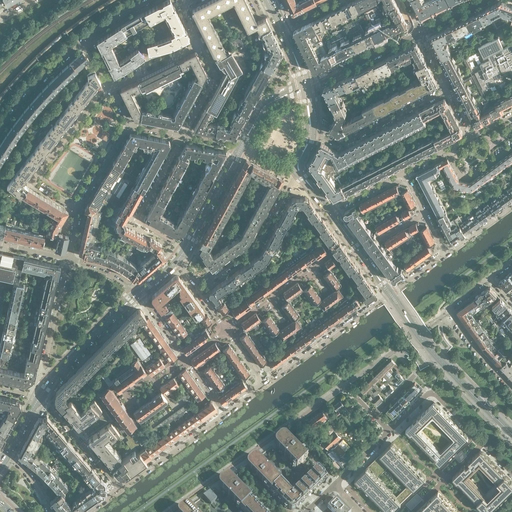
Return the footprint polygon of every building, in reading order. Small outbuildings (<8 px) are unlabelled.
[(174,47),(189,39),(186,33),(185,33),(184,30),(185,30),(174,8),(173,9),(172,6),(173,5),(170,0),(167,0),(162,3),(163,3),(161,5),(158,5),(144,12),(149,21),(153,20),(152,19),(159,15),(160,16),(165,13),(167,17),(171,24),(170,24),(172,28),(172,27),(174,30),(173,31),(175,34),(169,37),(163,39),(155,42),(155,41),(155,40),(154,39),(153,39),(151,38),(150,38),(149,38),(148,39),(147,40),(147,41),(147,42),(146,43),(149,55),(156,53),(160,52),(167,50),(174,47)] [(225,6),(223,2),(221,0),(211,0),(210,1),(213,7),(215,11),(225,6)] [(249,6),(246,2),(245,0),(237,0),(238,0),(234,2),(235,2),(234,2),(239,11),(249,6)] [(310,5),(307,0),(302,0),(302,1),(302,2),(301,2),(304,9),(310,5)] [(359,9),(354,0),(349,3),(355,14),(357,13),(356,12),(355,11),(359,9)] [(365,7),(361,0),(354,0),(359,9),(359,10),(365,7)] [(386,10),(396,5),(397,5),(394,0),(392,0),(385,4),(386,6),(385,8),(382,9),(383,11),(386,10)] [(443,7),(439,0),(431,0),(430,1),(435,11),(443,7)] [(215,11),(213,7),(210,1),(201,5),(204,12),(206,15),(206,14),(207,15),(215,11)] [(435,11),(430,1),(422,5),(427,15),(435,11)] [(504,14),(508,4),(506,3),(507,3),(506,3),(501,1),(500,2),(499,1),(498,2),(497,3),(494,5),(498,14),(501,12),(502,13),(503,14),(504,14)] [(304,9),(301,2),(298,4),(297,3),(296,2),(289,5),(293,13),(294,14),(295,14),(304,9)] [(355,14),(349,3),(344,6),(349,14),(352,13),(352,14),(353,15),(355,14)] [(427,15),(422,5),(420,5),(419,3),(414,6),(420,19),(427,15)] [(206,15),(204,12),(201,5),(195,8),(194,8),(192,9),(192,10),(197,21),(207,16),(207,17),(207,16),(207,15),(206,14),(206,15)] [(399,10),(398,7),(396,5),(386,10),(387,13),(391,11),(392,13),(399,10)] [(498,14),(494,5),(493,5),(491,5),(491,6),(485,9),(490,18),(490,19),(493,18),(492,17),(498,14)] [(253,16),(249,6),(239,11),(243,21),(253,16)] [(349,14),(344,6),(339,8),(345,20),(347,19),(346,17),(345,16),(349,14)] [(345,20),(339,8),(334,11),(338,20),(342,18),(342,19),(343,21),(345,20)] [(490,18),(485,9),(478,13),(483,22),(490,18)] [(406,24),(399,10),(392,13),(393,16),(394,16),(397,22),(398,22),(401,28),(402,28),(406,26),(406,25),(406,24)] [(338,20),(334,11),(328,13),(334,25),(336,24),(335,22),(338,20)] [(138,28),(149,21),(144,12),(134,17),(130,20),(120,25),(121,26),(126,35),(132,32),(135,37),(143,33),(140,28),(138,29),(138,28)] [(334,25),(328,13),(323,16),(328,25),(331,23),(331,24),(332,26),(334,25)] [(483,22),(478,13),(472,16),(477,27),(482,25),(481,23),(483,22)] [(212,25),(207,17),(207,16),(197,21),(202,30),(212,25)] [(258,25),(256,22),(253,16),(243,21),(248,30),(257,26),(258,25)] [(328,25),(323,16),(318,19),(324,30),(326,29),(325,27),(324,27),(328,25)] [(477,27),(472,16),(465,19),(470,28),(472,27),(473,29),(477,27)] [(273,33),(270,27),(265,18),(256,22),(258,25),(257,26),(260,30),(261,33),(258,34),(259,36),(261,35),(263,38),(273,33)] [(394,32),(390,24),(390,23),(388,23),(387,24),(385,20),(384,20),(383,20),(382,18),(380,19),(388,35),(394,32)] [(324,30),(318,19),(313,21),(317,30),(321,28),(321,29),(322,31),(324,30)] [(382,38),(377,29),(375,30),(373,26),(372,26),(371,26),(368,19),(365,20),(367,25),(375,41),(382,38)] [(388,35),(380,19),(377,20),(379,22),(378,23),(378,24),(379,28),(377,29),(382,38),(388,35)] [(470,28),(465,19),(458,22),(463,32),(470,28)] [(328,53),(322,41),(317,30),(313,21),(295,30),(295,32),(314,70),(315,71),(333,62),(328,53)] [(398,22),(397,22),(396,23),(395,22),(390,24),(394,32),(399,29),(401,29),(401,28),(398,22)] [(463,32),(458,22),(451,26),(455,35),(456,35),(463,32)] [(216,35),(212,25),(202,30),(206,40),(216,35)] [(375,41),(367,25),(365,26),(367,28),(366,29),(365,30),(367,34),(365,35),(369,44),(375,41)] [(112,45),(126,35),(121,26),(96,41),(98,44),(99,45),(100,47),(99,47),(101,50),(111,45),(112,45)] [(455,35),(451,26),(444,30),(448,38),(455,35)] [(369,44),(365,35),(362,36),(361,32),(360,32),(359,32),(358,30),(355,31),(363,47),(369,44)] [(448,38),(444,30),(437,33),(440,41),(442,41),(448,38)] [(363,47),(355,31),(353,32),(354,34),(354,35),(353,36),(355,40),(353,41),(357,50),(363,47)] [(263,44),(275,38),(273,33),(263,38),(264,42),(262,43),(263,44)] [(445,44),(444,42),(443,42),(442,42),(442,41),(440,41),(437,33),(430,36),(430,37),(438,52),(448,47),(447,44),(445,44)] [(357,50),(353,41),(349,34),(343,37),(351,53),(357,50)] [(221,44),(216,35),(206,40),(211,49),(221,44)] [(242,43),(241,39),(242,39),(241,37),(240,38),(239,37),(231,42),(234,48),(242,43)] [(351,53),(343,37),(337,40),(340,47),(345,56),(351,53)] [(511,43),(504,48),(498,37),(478,47),(484,59),(483,60),(484,62),(480,64),(483,70),(482,70),(482,69),(475,73),(479,80),(481,79),(482,81),(480,82),(483,90),(497,83),(494,79),(501,75),(499,73),(502,71),(504,75),(511,72),(511,74),(511,43)] [(278,43),(275,38),(263,44),(264,46),(266,45),(268,48),(270,47),(278,43)] [(345,56),(340,47),(338,48),(336,44),(335,44),(334,44),(333,42),(331,43),(339,59),(345,56)] [(282,51),(280,48),(278,43),(270,47),(271,49),(270,51),(280,55),(282,51)] [(339,59),(331,43),(329,44),(330,47),(329,47),(329,48),(331,52),(328,53),(333,62),(339,59)] [(225,53),(221,44),(211,49),(215,59),(225,53)] [(422,55),(417,44),(416,44),(415,44),(410,46),(415,56),(417,58),(422,55)] [(118,61),(111,46),(111,45),(101,50),(109,67),(119,62),(118,62),(118,61)] [(415,56),(410,46),(402,50),(408,61),(411,60),(410,58),(415,56)] [(450,54),(449,52),(450,51),(448,47),(438,52),(441,59),(450,54)] [(139,61),(145,57),(138,48),(132,53),(130,54),(126,57),(133,66),(136,64),(139,61)] [(408,61),(402,50),(394,54),(399,63),(404,61),(405,63),(408,61)] [(277,60),(280,55),(270,51),(268,54),(265,53),(264,55),(267,57),(267,55),(277,60)] [(83,65),(89,60),(82,52),(76,57),(70,62),(77,70),(83,65)] [(207,74),(201,63),(196,52),(183,58),(179,61),(183,70),(189,67),(188,65),(190,64),(196,77),(194,78),(202,83),(207,74)] [(230,86),(233,80),(235,81),(236,80),(233,79),(240,66),(231,61),(230,60),(231,59),(227,52),(225,53),(215,59),(220,66),(220,65),(221,67),(222,67),(222,68),(224,69),(223,69),(224,69),(224,70),(224,69),(226,71),(224,75),(223,75),(221,78),(221,81),(210,101),(209,102),(208,104),(206,107),(206,108),(214,112),(215,113),(218,107),(220,103),(221,104),(228,90),(227,90),(229,86),(230,86)] [(399,63),(394,54),(386,58),(387,58),(391,67),(392,69),(395,67),(395,66),(399,63)] [(453,63),(455,62),(453,58),(451,58),(450,56),(451,55),(450,54),(441,59),(447,70),(455,66),(455,65),(453,63)] [(274,65),(277,60),(267,55),(267,57),(265,60),(274,65)] [(422,55),(417,58),(413,60),(415,64),(414,65),(415,68),(426,63),(422,55)] [(130,68),(133,66),(126,57),(124,58),(119,61),(119,62),(109,67),(111,70),(113,72),(112,73),(114,77),(124,72),(130,68)] [(391,67),(387,58),(383,59),(380,61),(385,70),(387,70),(389,75),(392,73),(390,68),(391,67)] [(170,78),(180,73),(180,72),(183,70),(179,61),(178,60),(178,61),(177,61),(176,61),(175,61),(175,62),(174,62),(141,79),(140,79),(139,79),(138,80),(137,81),(142,90),(145,89),(146,90),(158,83),(159,83),(159,84),(161,87),(169,84),(170,86),(173,84),(170,78)] [(271,72),(274,65),(265,60),(263,63),(261,62),(260,66),(271,72)] [(385,70),(380,61),(378,62),(374,64),(379,73),(381,73),(383,78),(386,76),(384,71),(385,70)] [(71,75),(77,70),(70,62),(64,68),(59,73),(65,79),(67,78),(67,79),(71,75)] [(429,69),(429,68),(428,66),(428,65),(427,64),(427,63),(426,63),(415,68),(411,70),(413,73),(417,70),(419,74),(429,69)] [(379,73),(374,64),(368,67),(373,76),(375,76),(377,81),(380,79),(378,74),(379,73)] [(460,76),(459,73),(461,72),(459,68),(457,69),(455,66),(456,66),(456,65),(455,65),(455,66),(447,70),(456,87),(464,83),(464,82),(465,82),(472,78),(471,76),(463,80),(461,77),(462,76),(461,76),(460,76)] [(254,102),(271,72),(260,66),(244,96),(245,97),(254,102)] [(373,76),(368,67),(365,69),(365,68),(362,70),(367,79),(368,79),(371,84),(374,82),(371,77),(373,76)] [(428,76),(432,74),(432,73),(431,72),(431,71),(430,70),(429,69),(419,74),(420,76),(423,81),(424,81),(427,80),(426,77),(428,76)] [(101,83),(100,82),(94,70),(87,74),(89,79),(82,87),(91,95),(101,83)] [(367,79),(362,70),(359,71),(356,73),(361,82),(362,82),(365,87),(368,85),(365,80),(367,79)] [(65,81),(64,80),(65,79),(59,73),(54,77),(49,82),(56,89),(57,87),(58,88),(61,84),(65,81)] [(361,82),(356,73),(349,76),(354,86),(361,82)] [(437,84),(436,81),(435,80),(435,79),(434,78),(434,77),(433,77),(433,75),(432,75),(432,74),(428,76),(430,80),(428,81),(431,88),(432,88),(433,87),(434,87),(436,85),(437,86),(437,85),(437,84)] [(354,86),(349,76),(342,80),(346,88),(346,89),(347,89),(354,86)] [(431,88),(428,81),(427,80),(424,81),(423,81),(420,76),(416,79),(423,92),(431,88)] [(196,93),(202,83),(194,78),(192,82),(189,80),(188,83),(190,85),(188,89),(196,93)] [(423,92),(416,79),(412,80),(405,83),(403,80),(399,82),(408,100),(423,92)] [(346,88),(342,80),(336,83),(339,89),(340,91),(346,88)] [(142,91),(142,90),(137,81),(132,83),(120,89),(124,97),(132,93),(135,92),(136,94),(142,91)] [(55,91),(55,90),(56,89),(49,82),(44,87),(40,93),(46,99),(48,97),(48,98),(52,94),(55,91)] [(408,100),(399,82),(395,84),(396,88),(389,91),(390,92),(386,94),(393,108),(408,100)] [(468,90),(470,89),(468,85),(465,86),(464,83),(465,83),(465,82),(464,82),(464,83),(456,87),(461,98),(470,94),(468,90)] [(339,89),(336,83),(327,87),(324,89),(324,88),(324,89),(323,90),(324,90),(325,93),(326,95),(335,90),(335,91),(339,89)] [(83,106),(91,95),(82,87),(72,101),(76,105),(78,103),(83,106)] [(191,104),(196,93),(188,89),(186,92),(184,91),(182,94),(184,95),(182,99),(191,104)] [(393,108),(386,94),(384,89),(380,92),(381,95),(370,101),(372,104),(378,115),(393,108)] [(338,98),(336,94),(336,93),(335,91),(335,90),(326,95),(328,100),(329,102),(338,98)] [(43,104),(46,101),(45,100),(46,99),(40,93),(35,98),(30,103),(37,109),(38,107),(39,108),(43,104)] [(137,103),(132,93),(124,97),(128,107),(137,103)] [(474,101),(475,101),(473,96),(471,97),(470,94),(471,94),(470,93),(470,94),(461,98),(467,109),(475,105),(476,104),(475,104),(474,101)] [(38,136),(40,133),(39,132),(47,123),(50,120),(49,119),(57,110),(58,111),(60,108),(59,107),(67,98),(68,99),(69,97),(66,95),(55,108),(50,115),(46,120),(43,123),(35,133),(27,144),(23,149),(19,155),(14,162),(7,173),(10,176),(11,174),(10,174),(17,163),(18,164),(21,159),(20,158),(27,148),(28,149),(31,146),(30,145),(37,135),(38,136)] [(507,96),(501,99),(500,99),(505,108),(511,104),(507,96)] [(251,108),(254,102),(245,97),(243,99),(241,98),(240,102),(251,108)] [(333,109),(344,103),(343,101),(340,102),(338,98),(329,102),(333,109)] [(505,108),(500,99),(501,99),(500,98),(498,99),(499,101),(497,102),(497,103),(495,104),(496,106),(500,114),(504,113),(502,110),(502,109),(505,108)] [(179,126),(191,104),(182,99),(180,103),(178,102),(176,105),(179,106),(174,114),(175,115),(174,118),(171,118),(170,125),(177,127),(179,126)] [(448,105),(445,99),(444,99),(438,102),(441,109),(448,105)] [(72,120),(83,106),(78,103),(76,105),(72,101),(62,113),(72,120)] [(251,108),(240,102),(238,105),(239,106),(238,109),(248,114),(251,108)] [(441,109),(438,102),(435,103),(434,103),(433,103),(433,104),(431,105),(432,108),(433,108),(434,109),(435,109),(436,112),(441,109)] [(34,115),(37,111),(36,110),(37,109),(30,103),(26,108),(22,114),(29,119),(30,118),(31,119),(34,115)] [(140,120),(142,111),(141,111),(137,103),(128,107),(134,119),(140,120)] [(344,111),(342,107),(345,105),(344,103),(333,109),(336,116),(344,111)] [(346,132),(378,115),(372,104),(357,112),(358,115),(353,117),(354,118),(343,124),(346,132)] [(436,112),(435,109),(434,109),(433,108),(432,108),(431,105),(427,107),(427,106),(425,107),(425,108),(430,118),(431,117),(432,116),(432,115),(432,114),(436,112)] [(441,116),(452,110),(451,108),(450,108),(448,105),(441,109),(442,112),(441,112),(441,113),(442,114),(441,116)] [(469,115),(480,109),(479,109),(478,108),(477,107),(476,108),(475,105),(467,109),(469,112),(468,113),(469,115)] [(496,106),(490,109),(490,110),(494,118),(500,114),(496,106)] [(430,118),(425,108),(425,107),(423,108),(423,109),(420,111),(424,118),(426,117),(427,118),(428,118),(429,118),(430,118)] [(152,122),(154,113),(149,112),(150,109),(147,108),(146,111),(142,111),(140,120),(152,122)] [(214,112),(206,108),(202,115),(209,118),(211,118),(214,112)] [(244,120),(248,114),(238,109),(237,111),(235,111),(233,114),(244,120)] [(480,115),(479,113),(480,113),(480,112),(480,110),(480,109),(469,115),(470,117),(471,116),(473,120),(480,116),(480,115)] [(454,116),(452,113),(453,112),(452,110),(441,116),(442,116),(443,117),(444,118),(445,117),(447,120),(454,116)] [(494,118),(490,110),(485,113),(489,121),(491,120),(491,119),(494,118)] [(170,125),(171,118),(170,116),(161,114),(162,111),(158,111),(158,114),(154,113),(152,122),(170,125)] [(342,121),(346,114),(344,111),(336,116),(332,123),(339,127),(340,124),(341,125),(343,124),(342,121)] [(424,118),(420,111),(410,116),(416,127),(425,122),(424,118)] [(63,132),(72,120),(62,113),(52,127),(57,131),(58,128),(63,132)] [(489,121),(485,113),(480,115),(480,116),(484,123),(487,121),(487,122),(489,121)] [(25,125),(28,121),(29,119),(22,114),(17,119),(13,125),(20,130),(21,129),(22,129),(25,125)] [(235,138),(243,123),(244,120),(233,114),(231,118),(232,119),(230,123),(231,124),(230,127),(233,129),(232,137),(235,138)] [(207,120),(209,119),(209,118),(202,115),(198,121),(205,124),(205,123),(207,120)] [(416,127),(410,116),(401,121),(406,132),(416,127)] [(447,126),(457,121),(456,119),(454,116),(447,120),(448,122),(447,123),(447,124),(447,125),(447,126)] [(484,123),(480,116),(473,120),(476,126),(477,126),(484,123)] [(203,132),(205,124),(198,121),(194,129),(194,130),(203,132)] [(406,132),(401,121),(391,126),(397,137),(406,132)] [(459,126),(458,123),(457,121),(447,126),(448,127),(449,128),(450,128),(451,128),(452,130),(459,126)] [(90,129),(97,133),(101,126),(94,122),(90,129)] [(233,129),(230,127),(229,129),(227,127),(227,126),(224,126),(224,125),(219,124),(219,122),(217,122),(217,124),(215,134),(232,137),(233,129)] [(215,134),(217,124),(210,123),(208,124),(205,123),(205,124),(203,132),(215,134)] [(346,132),(343,124),(341,125),(340,124),(339,127),(332,123),(328,129),(339,135),(346,132)] [(17,136),(20,132),(19,132),(20,130),(13,125),(9,131),(5,137),(13,141),(14,140),(14,141),(17,136)] [(397,137),(391,126),(382,131),(387,142),(397,137)] [(463,133),(459,126),(452,130),(456,137),(462,134),(463,133)] [(52,146),(63,132),(58,128),(57,131),(52,127),(42,139),(52,146)] [(456,137),(452,130),(447,133),(449,136),(448,136),(448,137),(447,138),(449,141),(451,140),(452,140),(453,139),(456,137)] [(387,142),(382,131),(372,135),(378,146),(387,142)] [(139,143),(141,135),(131,133),(130,133),(129,134),(130,135),(128,139),(127,139),(126,140),(127,141),(126,142),(134,147),(134,148),(136,145),(136,144),(137,142),(139,143)] [(449,141),(447,138),(448,137),(448,136),(449,136),(447,133),(442,135),(442,134),(441,133),(440,134),(438,134),(444,144),(446,143),(446,142),(449,141)] [(444,144),(438,134),(438,135),(437,136),(437,137),(437,138),(434,139),(438,146),(441,145),(442,145),(444,144)] [(155,144),(157,138),(156,138),(155,138),(151,137),(150,136),(149,137),(145,136),(144,135),(143,136),(141,135),(139,143),(139,144),(143,145),(144,147),(143,148),(150,149),(151,148),(151,147),(154,147),(154,146),(154,144),(155,144)] [(378,146),(372,135),(362,140),(368,151),(378,146)] [(10,148),(12,144),(12,143),(13,141),(5,137),(1,142),(0,144),(0,149),(5,153),(6,152),(7,152),(10,148)] [(168,147),(168,146),(170,142),(169,140),(163,139),(162,139),(161,139),(157,138),(155,144),(154,144),(154,146),(157,147),(155,150),(163,154),(164,152),(165,152),(165,151),(167,147),(168,147)] [(438,146),(434,139),(434,138),(432,139),(432,140),(428,142),(429,146),(430,145),(432,149),(436,148),(437,148),(437,147),(438,146)] [(43,158),(52,146),(42,139),(31,153),(36,157),(38,155),(43,158)] [(368,151),(362,140),(353,145),(359,156),(368,151)] [(127,158),(134,147),(126,142),(125,143),(124,144),(119,153),(127,158)] [(334,149),(330,147),(321,142),(318,148),(330,154),(331,153),(334,149)] [(432,149),(430,145),(429,146),(428,142),(424,145),(423,144),(421,145),(425,154),(426,153),(427,152),(432,149)] [(190,154),(192,145),(186,144),(180,155),(187,158),(188,156),(186,155),(187,154),(190,154)] [(204,157),(206,147),(200,146),(197,146),(192,145),(190,154),(190,155),(192,155),(193,154),(195,154),(194,158),(199,159),(200,155),(201,155),(202,157),(204,157)] [(359,156),(353,145),(343,150),(349,161),(359,156)] [(425,154),(421,145),(419,146),(419,147),(411,151),(410,151),(410,150),(408,152),(412,160),(413,160),(413,159),(414,159),(423,154),(424,154),(425,154)] [(221,163),(226,153),(226,151),(218,150),(215,149),(210,148),(206,147),(204,157),(207,158),(208,157),(211,157),(211,154),(215,154),(218,156),(216,160),(221,163)] [(340,175),(330,154),(318,148),(308,166),(334,200),(346,194),(342,185),(337,176),(338,176),(340,175)] [(349,161),(343,150),(339,152),(334,149),(331,153),(338,167),(349,161)] [(161,158),(162,157),(162,156),(163,154),(155,150),(154,150),(148,160),(157,165),(158,163),(159,162),(161,158)] [(511,151),(507,155),(506,155),(505,156),(505,157),(503,158),(509,166),(510,164),(510,163),(511,161),(511,151)] [(412,160),(408,152),(406,153),(405,154),(401,156),(403,159),(404,159),(406,163),(410,161),(411,161),(412,160)] [(32,172),(43,158),(38,155),(36,157),(31,153),(22,165),(32,172)] [(120,169),(127,158),(119,153),(114,162),(113,162),(113,163),(112,164),(120,169)] [(188,159),(187,158),(180,155),(179,156),(179,157),(174,166),(182,170),(188,159)] [(406,163),(404,159),(403,159),(401,156),(398,158),(397,158),(396,157),(394,158),(399,167),(400,166),(401,166),(406,163)] [(218,168),(221,163),(216,160),(213,158),(212,158),(211,161),(211,162),(211,163),(208,162),(205,166),(208,167),(208,169),(206,169),(205,172),(214,176),(216,171),(217,171),(218,168)] [(399,167),(394,158),(392,159),(393,160),(392,161),(388,163),(390,166),(391,166),(393,170),(397,168),(398,167),(398,168),(399,167)] [(452,168),(448,158),(438,163),(440,168),(441,169),(443,168),(444,168),(446,172),(452,168)] [(509,166),(503,158),(501,160),(500,160),(499,160),(499,161),(494,165),(499,171),(500,170),(502,169),(506,166),(507,166),(507,167),(509,166)] [(156,168),(156,167),(157,165),(148,160),(142,170),(151,175),(153,173),(153,172),(156,168)] [(265,170),(260,167),(257,166),(246,160),(242,167),(242,166),(240,170),(238,175),(246,179),(247,177),(248,178),(250,174),(249,173),(250,172),(255,174),(254,175),(260,178),(265,170)] [(393,170),(391,166),(390,166),(388,163),(385,165),(384,164),(383,164),(381,165),(386,174),(387,173),(388,172),(393,170)] [(438,170),(440,169),(440,168),(438,163),(434,165),(435,166),(432,167),(436,175),(438,174),(439,173),(439,172),(438,170)] [(108,187),(114,179),(116,180),(119,176),(120,175),(119,175),(122,170),(120,169),(112,164),(88,203),(99,210),(98,209),(101,205),(102,204),(101,204),(104,199),(102,198),(107,189),(109,190),(110,188),(108,187)] [(23,184),(32,172),(22,165),(13,177),(7,186),(21,197),(22,196),(23,196),(28,187),(23,184)] [(386,174),(381,165),(379,166),(380,167),(379,167),(375,169),(377,173),(378,172),(380,176),(384,175),(384,174),(385,174),(386,174)] [(499,171),(494,165),(493,165),(492,166),(492,167),(490,168),(495,176),(497,174),(496,174),(496,173),(499,171)] [(176,181),(182,170),(174,166),(168,177),(176,181)] [(436,175),(432,167),(426,170),(431,178),(436,175)] [(455,173),(452,168),(446,172),(447,174),(447,175),(446,176),(447,177),(455,173)] [(495,176),(490,168),(488,170),(487,170),(486,170),(486,171),(481,175),(485,181),(487,180),(488,179),(492,176),(493,176),(493,177),(495,176)] [(373,180),(374,180),(375,179),(380,176),(378,172),(377,173),(375,169),(371,171),(370,171),(368,172),(373,180)] [(148,183),(150,179),(150,178),(150,177),(151,175),(142,170),(134,186),(143,191),(143,190),(144,190),(145,189),(145,188),(147,184),(148,183)] [(280,185),(283,180),(272,174),(269,172),(265,170),(260,178),(266,182),(267,180),(271,183),(270,185),(269,185),(268,187),(269,187),(268,189),(276,193),(278,189),(280,186),(280,185)] [(431,178),(426,170),(418,174),(417,174),(416,174),(416,176),(416,177),(417,177),(419,180),(424,178),(429,179),(431,178)] [(214,176),(205,172),(204,171),(200,179),(197,177),(195,181),(199,183),(207,188),(214,176)] [(372,181),(373,180),(368,172),(366,173),(367,173),(366,174),(358,178),(357,177),(355,178),(360,187),(361,187),(361,186),(362,186),(370,181),(371,181),(372,181)] [(458,178),(455,173),(447,177),(448,179),(449,179),(451,182),(458,178)] [(240,191),(245,182),(245,181),(246,179),(238,175),(235,180),(232,184),(233,184),(231,188),(239,192),(240,190),(240,191)] [(485,181),(481,175),(480,175),(479,175),(478,176),(478,177),(476,178),(481,186),(483,184),(483,183),(485,181)] [(170,193),(176,181),(168,177),(162,188),(170,193)] [(360,187),(355,178),(353,180),(353,181),(349,183),(351,186),(352,186),(354,190),(357,188),(358,188),(360,187)] [(433,187),(431,184),(429,179),(424,178),(419,180),(426,193),(435,189),(434,187),(433,187)] [(459,188),(461,181),(459,180),(458,178),(451,182),(453,187),(459,188)] [(481,186),(476,178),(471,182),(476,188),(476,187),(478,186),(479,186),(480,187),(481,186)] [(465,191),(465,190),(467,182),(461,181),(459,188),(459,190),(465,191)] [(476,188),(471,182),(469,183),(467,182),(465,190),(471,191),(475,188),(476,188)] [(201,199),(207,188),(199,183),(193,194),(201,199)] [(354,190),(352,186),(351,186),(349,183),(345,185),(344,185),(344,184),(342,185),(346,194),(348,193),(349,193),(354,190)] [(400,192),(402,186),(399,185),(399,184),(391,188),(395,196),(397,195),(397,194),(400,192)] [(141,194),(143,191),(134,186),(128,197),(137,202),(139,199),(140,198),(140,197),(140,196),(141,196),(141,195),(141,194)] [(410,194),(409,192),(406,186),(405,187),(402,186),(400,192),(402,196),(401,196),(402,198),(410,194)] [(34,203),(40,195),(28,187),(23,196),(34,203)] [(164,204),(170,193),(162,188),(157,197),(156,198),(155,199),(164,204)] [(234,202),(238,195),(237,194),(239,192),(231,188),(228,192),(226,195),(227,195),(224,200),(232,204),(233,202),(234,202)] [(395,196),(391,188),(386,191),(390,199),(391,198),(390,197),(393,196),(393,197),(395,196)] [(273,198),(274,195),(276,193),(268,189),(267,191),(266,190),(262,198),(263,198),(262,200),(269,205),(272,200),(272,201),(274,198),(273,198)] [(439,199),(437,195),(435,192),(436,191),(435,189),(426,193),(432,205),(441,200),(440,198),(439,199)] [(390,199),(386,191),(381,193),(385,201),(387,200),(386,199),(389,198),(389,199),(390,199)] [(385,201),(381,193),(375,196),(379,204),(381,203),(381,202),(382,201),(383,202),(385,201)] [(511,200),(506,193),(504,194),(503,193),(501,194),(508,204),(511,200)] [(195,210),(201,199),(193,194),(187,205),(195,210)] [(413,199),(412,198),(410,194),(402,198),(403,200),(404,199),(405,201),(404,201),(405,203),(413,199)] [(508,204),(501,194),(499,195),(500,197),(499,199),(504,207),(508,204)] [(46,210),(51,202),(40,195),(34,203),(46,210)] [(379,204),(375,196),(370,199),(374,207),(375,206),(374,205),(377,204),(378,205),(379,204)] [(135,205),(137,202),(128,197),(122,207),(131,212),(133,209),(134,209),(134,208),(134,207),(135,207),(136,206),(135,205)] [(299,207),(299,202),(295,202),(295,198),(294,198),(294,197),(293,197),(291,199),(290,200),(290,201),(289,201),(287,206),(286,209),(293,214),(296,209),(299,207)] [(312,204),(310,202),(309,200),(308,199),(308,200),(307,199),(308,199),(307,199),(308,199),(307,199),(308,199),(307,198),(305,197),(304,197),(303,197),(295,197),(295,198),(295,202),(299,202),(299,207),(302,207),(304,211),(308,208),(309,210),(313,207),(312,205),(312,204)] [(504,207),(499,199),(497,200),(495,198),(493,200),(501,209),(504,207)] [(172,222),(158,215),(156,214),(156,215),(155,215),(156,213),(157,214),(157,213),(159,213),(164,204),(155,199),(147,215),(146,214),(144,217),(145,218),(168,230),(172,222)] [(374,207),(370,199),(365,201),(369,209),(371,208),(370,207),(373,206),(374,207)] [(417,207),(415,204),(413,199),(405,203),(406,205),(407,205),(409,208),(411,209),(411,208),(415,210),(416,207),(417,207)] [(228,214),(232,206),(231,206),(232,204),(224,200),(222,204),(220,207),(218,211),(226,216),(227,214),(228,214)] [(267,209),(269,205),(262,200),(260,202),(255,210),(256,211),(255,213),(263,217),(265,213),(268,209),(267,209)] [(443,206),(441,203),(442,202),(441,200),(432,205),(435,210),(443,206)] [(501,209),(493,200),(492,201),(493,203),(491,204),(497,212),(501,209)] [(369,209),(365,201),(359,204),(364,212),(364,211),(366,210),(367,210),(369,209)] [(58,217),(63,209),(51,202),(46,210),(58,217)] [(97,212),(99,210),(88,203),(84,210),(88,212),(98,215),(99,213),(97,212)] [(497,212),(491,204),(489,206),(488,204),(486,205),(493,215),(497,212)] [(189,221),(195,210),(187,205),(181,217),(189,221)] [(493,215),(486,205),(484,207),(485,208),(483,210),(489,218),(493,215)] [(358,215),(357,213),(359,212),(355,206),(345,211),(344,212),(345,212),(344,213),(344,214),(345,214),(351,223),(358,217),(357,215),(358,215)] [(447,212),(445,209),(444,210),(443,206),(435,210),(438,216),(446,212),(447,212)] [(128,215),(130,212),(131,213),(131,212),(122,207),(121,207),(115,217),(116,218),(124,222),(125,222),(126,219),(127,219),(127,218),(128,217),(129,216),(128,215)] [(319,215),(317,213),(317,212),(316,210),(315,210),(313,207),(309,210),(308,208),(304,211),(313,223),(317,220),(315,218),(319,215)] [(414,214),(413,212),(415,210),(411,208),(411,209),(409,208),(401,212),(402,213),(402,214),(403,216),(404,217),(404,218),(414,214)] [(62,223),(68,212),(66,211),(63,209),(58,217),(59,218),(57,221),(62,223)] [(290,222),(293,217),(292,216),(293,214),(286,209),(283,213),(282,216),(279,220),(287,225),(289,222),(290,222)] [(489,218),(483,210),(481,211),(480,209),(478,211),(485,221),(489,218)] [(221,226),(226,218),(225,218),(226,216),(218,211),(216,215),(215,215),(213,219),(213,220),(211,224),(219,228),(220,226),(221,226)] [(485,221),(478,211),(476,212),(477,214),(475,215),(481,223),(485,221)] [(97,221),(98,215),(88,212),(87,218),(97,221)] [(180,237),(189,221),(181,217),(172,212),(170,214),(175,217),(174,220),(178,222),(177,224),(178,224),(177,225),(178,225),(177,227),(176,226),(172,233),(177,236),(177,237),(179,238),(180,237)] [(448,218),(446,215),(447,214),(446,212),(438,216),(437,217),(440,222),(448,218)] [(260,221),(263,217),(255,213),(254,215),(253,214),(249,222),(250,222),(249,224),(256,228),(259,224),(261,221),(260,221)] [(400,221),(396,213),(394,214),(394,215),(392,216),(391,216),(395,224),(396,223),(396,224),(398,223),(398,222),(400,221)] [(325,223),(325,222),(322,218),(321,218),(319,215),(315,218),(317,220),(313,223),(319,231),(327,226),(327,225),(325,223)] [(481,223),(475,215),(474,217),(472,215),(470,216),(477,226),(478,226),(481,223)] [(395,224),(391,216),(390,216),(390,217),(388,219),(387,218),(385,219),(390,227),(392,225),(393,226),(394,225),(394,224),(395,224)] [(470,232),(463,222),(458,216),(454,218),(466,235),(470,232)] [(477,226),(470,216),(468,218),(470,220),(468,221),(474,229),(477,226)] [(355,228),(363,222),(361,218),(360,219),(358,217),(351,223),(355,228)] [(58,230),(62,223),(57,221),(53,218),(48,226),(46,234),(56,236),(57,234),(58,230)] [(96,227),(97,221),(87,218),(85,224),(96,227)] [(126,226),(126,225),(125,222),(124,222),(116,218),(115,220),(118,231),(121,233),(125,226),(126,226)] [(452,223),(450,221),(450,222),(448,218),(440,222),(443,228),(450,224),(452,223)] [(454,218),(451,221),(450,221),(452,223),(460,235),(462,237),(466,235),(454,218)] [(390,227),(385,219),(383,220),(384,221),(382,222),(381,222),(380,222),(385,230),(386,229),(388,229),(387,228),(390,227)] [(281,236),(287,225),(279,220),(278,223),(277,223),(274,228),(275,228),(273,231),(281,236)] [(474,229),(468,221),(466,222),(465,221),(463,222),(470,232),(474,229)] [(172,233),(176,226),(176,225),(175,225),(176,224),(172,222),(168,230),(172,233)] [(366,228),(365,226),(366,226),(363,222),(355,228),(359,234),(366,228)] [(385,230),(380,222),(380,223),(378,225),(377,224),(375,225),(380,233),(382,231),(382,232),(384,231),(384,230),(385,230)] [(420,229),(420,227),(421,227),(422,224),(419,223),(418,222),(409,227),(410,228),(410,230),(411,231),(412,232),(412,233),(420,229)] [(452,223),(450,224),(451,227),(449,228),(455,239),(460,235),(452,223)] [(94,233),(96,227),(85,224),(84,231),(94,233)] [(215,238),(219,230),(218,230),(219,228),(211,224),(209,228),(209,227),(207,231),(205,235),(213,239),(214,237),(215,238)] [(252,237),(255,233),(254,232),(256,228),(249,224),(247,226),(247,225),(242,234),(243,235),(242,237),(248,243),(252,237)] [(429,231),(428,229),(429,228),(427,226),(426,224),(424,224),(422,224),(421,227),(420,227),(420,229),(421,233),(420,233),(421,235),(429,231)] [(455,239),(449,228),(451,227),(450,224),(443,228),(450,241),(451,242),(455,239)] [(330,231),(330,230),(329,229),(330,229),(327,225),(327,226),(319,231),(322,236),(330,231)] [(9,238),(11,228),(4,226),(4,227),(2,236),(3,236),(8,237),(9,238)] [(131,240),(136,231),(133,230),(133,229),(132,228),(131,229),(130,228),(129,227),(126,226),(125,226),(121,233),(121,234),(131,240)] [(16,239),(18,229),(11,228),(9,238),(10,238),(16,239)] [(363,239),(371,233),(369,229),(368,230),(366,228),(359,234),(363,239)] [(22,241),(25,231),(18,229),(16,239),(22,240),(21,240),(22,241)] [(410,236),(405,229),(403,230),(402,230),(401,231),(400,232),(405,239),(405,238),(407,237),(408,237),(410,236)] [(336,238),(334,234),(333,234),(332,233),(330,230),(330,231),(322,236),(328,244),(336,238)] [(29,242),(31,232),(25,231),(22,241),(23,241),(29,242)] [(93,239),(94,233),(84,231),(82,237),(93,239)] [(142,246),(146,237),(143,235),(142,234),(141,234),(141,233),(140,233),(139,233),(136,231),(131,240),(142,246)] [(277,245),(280,239),(281,236),(273,231),(271,236),(270,237),(269,238),(270,238),(267,243),(275,247),(277,244),(277,245)] [(435,241),(434,239),(433,238),(431,235),(432,235),(431,232),(430,232),(429,231),(421,235),(422,237),(423,237),(424,238),(423,238),(425,242),(426,242),(428,245),(434,247),(435,244),(436,244),(435,241)] [(36,244),(38,234),(31,232),(29,242),(35,243),(36,244)] [(380,245),(379,243),(378,241),(374,237),(377,235),(376,232),(373,235),(371,233),(363,239),(365,242),(367,245),(368,247),(370,249),(372,252),(375,255),(383,249),(382,247),(385,245),(383,243),(380,245)] [(405,239),(400,232),(399,233),(399,232),(397,233),(398,234),(395,235),(400,243),(402,241),(401,241),(404,239),(404,240),(405,239)] [(42,245),(45,234),(40,233),(40,234),(38,234),(36,244),(42,245),(42,244),(42,245)] [(67,240),(68,236),(68,235),(67,235),(66,235),(59,234),(57,234),(56,236),(58,236),(57,240),(67,243),(67,240)] [(209,248),(213,242),(212,241),(213,239),(205,235),(203,239),(202,238),(199,243),(200,243),(197,249),(198,250),(202,256),(209,250),(209,248)] [(400,243),(395,235),(393,237),(392,236),(391,237),(391,238),(390,238),(395,246),(395,245),(397,243),(398,244),(400,243)] [(85,256),(87,246),(88,246),(88,243),(89,243),(89,242),(90,243),(92,242),(93,239),(82,237),(79,252),(80,253),(83,254),(83,255),(85,256)] [(148,248),(149,246),(152,239),(152,238),(150,237),(150,238),(149,237),(148,238),(146,237),(142,246),(144,247),(145,246),(148,248)] [(243,247),(248,243),(242,237),(240,238),(239,237),(231,243),(232,244),(230,245),(235,253),(239,250),(243,247)] [(347,254),(345,251),(345,250),(344,248),(343,247),(342,246),(340,243),(338,241),(336,238),(328,244),(332,249),(331,249),(332,250),(334,252),(335,254),(336,254),(344,266),(352,260),(351,259),(350,257),(348,253),(347,254)] [(395,246),(390,238),(389,239),(389,238),(387,239),(388,240),(385,242),(390,249),(392,248),(391,247),(394,245),(394,246),(395,246)] [(161,245),(161,244),(154,240),(154,239),(153,239),(152,239),(149,246),(155,249),(159,249),(161,245)] [(66,245),(67,243),(57,240),(56,244),(54,244),(53,247),(62,249),(62,250),(64,250),(64,249),(65,250),(66,245)] [(268,260),(275,247),(267,243),(266,246),(265,245),(262,250),(263,251),(261,253),(268,260)] [(327,251),(321,243),(317,247),(322,255),(327,251)] [(92,257),(94,246),(91,245),(90,246),(90,247),(88,246),(87,246),(85,256),(92,257)] [(231,255),(235,253),(230,245),(228,246),(227,246),(221,251),(220,253),(225,260),(229,257),(231,255)] [(434,251),(434,250),(434,247),(428,245),(425,248),(424,247),(422,248),(423,249),(428,256),(434,251)] [(98,259),(101,249),(98,249),(99,247),(94,246),(92,257),(93,257),(98,259)] [(322,255),(317,247),(312,250),(312,251),(316,257),(318,259),(322,255)] [(104,261),(108,250),(104,249),(103,250),(101,249),(98,259),(103,260),(104,261)] [(165,257),(159,249),(155,249),(154,251),(152,253),(160,261),(161,261),(166,257),(165,257)] [(386,255),(385,253),(386,253),(383,249),(375,255),(379,261),(386,255)] [(428,256),(423,249),(420,251),(419,251),(417,252),(418,253),(423,259),(428,256)] [(110,263),(114,254),(112,253),(112,252),(108,250),(104,261),(105,261),(110,263)] [(225,260),(220,253),(218,254),(217,253),(213,256),(209,250),(202,256),(204,259),(205,261),(206,261),(212,269),(217,266),(220,264),(221,263),(225,260)] [(316,257),(312,251),(312,250),(311,250),(306,253),(312,260),(313,260),(314,259),(314,258),(316,257)] [(22,267),(24,257),(13,255),(11,264),(6,262),(3,262),(4,257),(1,257),(1,256),(2,252),(0,251),(0,276),(2,277),(12,280),(12,281),(14,282),(18,283),(22,267)] [(160,261),(152,253),(149,255),(150,256),(148,258),(155,266),(160,261)] [(256,268),(268,260),(261,253),(259,255),(258,255),(253,259),(254,259),(251,261),(256,268)] [(312,260),(306,253),(302,256),(307,264),(309,262),(310,262),(311,261),(312,260)] [(423,259),(418,253),(415,255),(414,254),(413,255),(418,263),(423,259)] [(116,266),(121,256),(117,254),(116,255),(114,254),(110,263),(115,266),(116,266)] [(383,266),(391,260),(388,256),(387,257),(386,255),(379,261),(383,266)] [(418,263),(413,255),(411,257),(409,259),(408,258),(408,259),(413,266),(418,263)] [(121,269),(127,260),(125,259),(125,258),(121,256),(116,266),(117,267),(121,269)] [(307,264),(302,256),(297,260),(302,267),(303,267),(305,266),(305,265),(307,264)] [(28,268),(30,259),(24,257),(22,267),(28,268)] [(155,266),(148,258),(146,259),(146,258),(143,261),(150,270),(155,266)] [(331,267),(336,263),(331,258),(325,262),(325,263),(324,263),(325,265),(324,266),(327,269),(329,268),(330,269),(331,268),(331,267)] [(34,269),(36,260),(30,259),(28,268),(34,269)] [(413,266),(408,259),(407,259),(408,260),(405,262),(405,261),(403,262),(408,269),(413,266)] [(40,271),(42,261),(36,260),(34,269),(40,271)] [(127,273),(133,263),(130,260),(129,261),(127,260),(121,269),(127,273)] [(302,267),(297,260),(292,263),(298,271),(300,269),(302,268),(302,267)] [(364,276),(362,274),(362,273),(359,269),(358,269),(356,266),(357,266),(354,262),(354,263),(353,261),(352,260),(344,266),(349,272),(356,282),(360,288),(368,283),(366,280),(367,280),(364,276)] [(394,266),(393,264),(394,263),(391,260),(383,266),(387,271),(394,266)] [(46,271),(48,263),(42,261),(40,271),(45,272),(46,271)] [(150,270),(143,261),(140,263),(140,264),(139,266),(146,274),(150,270)] [(256,268),(251,261),(248,263),(245,265),(242,267),(247,275),(248,274),(250,273),(250,274),(254,271),(254,270),(256,268),(256,269),(256,268)] [(55,270),(56,265),(48,263),(46,271),(51,272),(55,270)] [(132,276),(137,269),(137,267),(136,266),(136,265),(133,263),(127,273),(128,274),(132,276)] [(298,271),(292,263),(288,267),(293,274),(295,273),(295,272),(298,271)] [(58,277),(60,266),(59,266),(59,265),(56,265),(55,270),(51,272),(50,275),(58,277)] [(146,274),(139,266),(137,267),(137,269),(132,276),(132,277),(133,278),(134,278),(135,277),(137,280),(139,280),(146,274)] [(395,281),(406,273),(402,268),(400,270),(398,266),(395,268),(394,266),(387,271),(393,280),(393,281),(394,281),(395,281),(396,281),(395,281)] [(247,275),(242,267),(239,269),(234,272),(235,273),(232,275),(237,282),(247,275)] [(293,274),(288,267),(283,270),(288,277),(290,276),(291,276),(292,275),(292,274),(293,274)] [(334,274),(331,270),(330,269),(329,268),(327,269),(323,272),(325,273),(323,275),(323,276),(324,277),(325,278),(326,280),(334,274)] [(288,277),(283,270),(278,274),(283,281),(284,281),(285,281),(286,280),(286,279),(288,277)] [(283,281),(278,274),(273,277),(279,284),(281,283),(283,282),(283,281)] [(330,285),(337,279),(334,274),(326,280),(327,281),(328,282),(328,283),(329,283),(330,285)] [(58,277),(50,275),(49,275),(48,276),(43,298),(52,300),(58,277)] [(179,284),(177,281),(180,279),(178,276),(177,275),(176,275),(175,276),(175,275),(169,280),(176,288),(179,286),(178,285),(179,284)] [(237,282),(232,275),(229,277),(226,279),(223,281),(229,288),(231,287),(235,284),(237,282)] [(279,284),(273,277),(269,281),(274,288),(274,287),(275,287),(276,286),(277,286),(279,284)] [(188,290),(183,282),(183,281),(182,280),(181,280),(180,279),(177,281),(179,284),(178,285),(179,286),(180,288),(179,291),(181,294),(180,296),(188,290)] [(334,289),(341,284),(337,279),(330,285),(332,287),(333,289),(334,289)] [(510,288),(504,279),(503,279),(502,280),(502,279),(499,281),(499,283),(511,295),(511,294),(511,289),(511,290),(510,288)] [(176,288),(169,280),(165,284),(164,285),(171,293),(176,288)] [(218,296),(219,296),(229,288),(223,281),(220,283),(216,286),(213,288),(218,296)] [(274,288),(269,281),(264,284),(269,291),(271,290),(272,290),(273,289),(274,288)] [(21,296),(23,284),(18,283),(14,282),(11,294),(21,296)] [(303,290),(302,288),(304,286),(303,286),(301,283),(299,284),(298,282),(293,286),(298,293),(303,290)] [(373,289),(373,288),(371,286),(371,285),(370,285),(368,283),(360,288),(365,295),(373,289)] [(269,291),(264,284),(259,287),(265,295),(265,294),(266,294),(267,293),(269,291)] [(314,289),(313,288),(312,287),(312,286),(311,285),(310,285),(310,284),(308,285),(307,284),(303,286),(304,286),(302,288),(303,290),(306,294),(314,289)] [(171,293),(164,285),(162,287),(159,289),(163,293),(162,294),(166,298),(171,293)] [(298,293),(293,286),(288,289),(293,297),(298,293)] [(265,295),(259,287),(255,291),(260,298),(262,297),(263,296),(264,296),(264,295),(265,295)] [(499,297),(490,287),(488,287),(485,290),(491,299),(492,300),(493,298),(494,297),(496,300),(499,297)] [(221,300),(219,296),(218,296),(213,288),(209,292),(209,294),(216,303),(217,303),(221,300)] [(166,298),(162,294),(163,293),(159,289),(152,295),(152,296),(152,298),(152,299),(154,301),(157,298),(159,301),(160,301),(161,302),(166,298)] [(293,297),(288,289),(283,293),(284,295),(282,296),(285,299),(285,300),(287,298),(288,300),(289,300),(293,297)] [(310,299),(317,294),(316,293),(316,292),(315,291),(315,290),(314,289),(306,294),(310,299)] [(343,295),(338,289),(334,292),(334,291),(332,293),(331,294),(333,298),(334,297),(336,300),(343,295)] [(365,302),(375,295),(376,295),(376,293),(373,289),(365,295),(360,298),(363,302),(365,302)] [(184,301),(192,295),(188,290),(180,296),(184,301)] [(491,299),(485,290),(484,290),(481,291),(482,292),(481,292),(482,292),(482,293),(480,294),(487,303),(489,302),(488,301),(491,299)] [(260,298),(255,291),(250,294),(255,301),(256,301),(257,300),(258,300),(260,298)] [(18,307),(21,296),(11,294),(9,305),(18,307)] [(255,301),(250,294),(245,298),(246,299),(250,305),(252,303),(253,303),(254,302),(255,302),(255,301)] [(313,304),(321,299),(320,298),(319,296),(317,294),(310,299),(313,304)] [(336,300),(334,297),(333,298),(331,294),(329,295),(327,296),(326,297),(329,301),(328,302),(330,305),(336,300)] [(487,303),(480,294),(479,295),(479,294),(478,295),(478,294),(475,296),(476,296),(475,297),(476,298),(482,305),(485,303),(485,304),(487,303)] [(188,307),(196,301),(192,295),(184,301),(188,307)] [(330,305),(328,302),(329,301),(326,297),(324,298),(322,299),(323,300),(319,303),(323,309),(330,305)] [(360,305),(363,302),(360,298),(357,300),(354,297),(349,301),(354,309),(355,308),(357,307),(360,305)] [(50,312),(52,300),(43,298),(40,310),(50,312)] [(167,306),(165,302),(164,302),(162,303),(161,302),(160,301),(159,301),(157,298),(154,301),(161,311),(168,306),(167,306)] [(292,305),(289,300),(288,300),(287,298),(285,300),(285,299),(282,302),(283,304),(281,305),(282,306),(283,308),(285,310),(292,305)] [(482,305),(476,298),(471,301),(477,309),(482,305)] [(496,310),(504,303),(504,302),(502,300),(501,300),(500,299),(501,299),(500,298),(492,306),(496,310)] [(250,305),(246,299),(241,302),(247,310),(252,306),(250,305)] [(192,312),(200,306),(196,301),(188,307),(192,312)] [(354,309),(349,301),(344,305),(349,312),(352,311),(354,310),(354,309)] [(477,309),(471,301),(466,305),(471,312),(472,312),(477,309)] [(223,303),(219,306),(217,307),(219,309),(220,311),(222,313),(224,312),(225,314),(228,312),(229,309),(224,302),(223,303)] [(247,310),(241,302),(236,305),(242,314),(247,310)] [(498,316),(508,306),(504,303),(496,310),(498,312),(496,314),(498,316)] [(15,319),(18,307),(9,305),(6,317),(15,319)] [(242,314),(236,305),(231,309),(230,312),(234,317),(236,315),(237,317),(242,314)] [(288,315),(296,309),(292,305),(285,310),(286,311),(286,312),(287,313),(287,314),(288,315)] [(349,312),(344,305),(339,308),(345,316),(345,315),(346,315),(347,314),(349,312)] [(471,312),(466,305),(457,312),(460,315),(463,312),(464,313),(466,315),(469,313),(471,312)] [(173,312),(168,306),(167,306),(168,306),(161,311),(162,312),(165,310),(167,313),(164,316),(166,318),(172,313),(173,312)] [(203,313),(204,312),(202,309),(202,308),(201,307),(200,306),(192,312),(196,318),(199,316),(203,313)] [(504,318),(511,310),(508,306),(498,316),(499,318),(501,316),(504,318)] [(345,316),(339,308),(335,312),(340,319),(342,317),(343,317),(344,316),(345,316)] [(145,316),(144,314),(143,314),(140,310),(139,309),(138,309),(137,310),(137,309),(135,312),(138,315),(137,315),(140,319),(139,320),(141,323),(142,322),(147,318),(146,318),(145,316)] [(292,320),(299,314),(296,309),(288,315),(290,317),(290,318),(291,319),(292,320)] [(39,359),(46,327),(50,312),(40,310),(29,356),(39,359)] [(505,324),(506,323),(511,317),(511,311),(511,310),(504,318),(506,320),(503,322),(505,324)] [(137,322),(139,320),(140,319),(137,315),(138,315),(135,312),(132,315),(132,314),(127,319),(128,319),(124,322),(132,330),(136,325),(136,324),(135,323),(137,321),(137,322)] [(340,319),(335,312),(330,315),(335,322),(336,322),(338,321),(340,319)] [(464,321),(472,316),(469,313),(466,315),(464,313),(463,312),(460,315),(464,321)] [(177,319),(172,313),(166,318),(165,318),(167,320),(170,324),(177,319)] [(261,320),(260,318),(262,317),(262,316),(259,313),(257,314),(256,313),(251,316),(256,323),(261,320)] [(212,321),(210,319),(210,318),(209,317),(207,314),(201,319),(206,326),(208,326),(211,324),(210,322),(212,321)] [(272,319),(270,317),(269,315),(268,314),(267,316),(265,314),(262,316),(262,317),(260,318),(261,320),(265,325),(272,319)] [(335,322),(330,315),(325,318),(331,326),(333,324),(335,323),(335,322)] [(154,323),(152,321),(152,322),(148,316),(146,318),(147,318),(142,322),(147,328),(154,323)] [(256,323),(251,316),(246,320),(252,327),(256,323)] [(468,326),(476,321),(475,321),(472,316),(464,321),(468,326)] [(16,319),(15,319),(6,317),(5,323),(15,325),(16,319)] [(331,326),(325,318),(321,322),(326,329),(327,329),(328,328),(329,327),(331,326)] [(182,326),(177,319),(170,324),(174,329),(173,329),(175,331),(182,326)] [(268,330),(275,324),(274,323),(274,322),(273,321),(272,319),(265,325),(268,330)] [(301,326),(296,319),(292,322),(290,323),(289,324),(292,328),(294,330),(301,326)] [(252,327),(246,320),(241,323),(242,325),(241,326),(243,329),(246,330),(249,327),(250,328),(252,327)] [(472,332),(479,326),(476,321),(468,326),(472,332)] [(122,339),(132,330),(124,322),(121,326),(118,329),(115,332),(122,339)] [(326,329),(321,322),(316,325),(321,333),(322,332),(322,333),(324,332),(324,331),(326,329)] [(14,331),(15,325),(5,323),(3,329),(14,331)] [(158,330),(154,326),(155,325),(154,323),(147,328),(151,335),(158,330)] [(272,334),(279,329),(278,328),(277,327),(277,326),(275,324),(268,330),(272,334)] [(294,330),(292,328),(289,324),(287,325),(285,326),(286,327),(284,328),(287,332),(286,332),(288,335),(294,330)] [(321,333),(316,325),(311,329),(316,336),(319,335),(321,334),(321,333)] [(186,333),(182,326),(175,331),(176,333),(180,337),(186,333)] [(475,337),(483,331),(479,326),(472,332),(475,337)] [(209,334),(211,333),(208,328),(205,328),(203,330),(204,330),(201,333),(206,340),(211,336),(209,334)] [(288,335),(286,332),(287,332),(284,328),(283,329),(282,328),(281,330),(277,333),(282,340),(288,335)] [(11,343),(14,331),(3,329),(1,340),(11,343)] [(316,336),(311,329),(306,332),(312,340),(312,339),(312,340),(315,338),(314,338),(316,336)] [(163,336),(162,334),(161,335),(158,330),(151,335),(156,341),(163,336)] [(243,342),(250,336),(249,335),(248,335),(245,332),(243,331),(239,334),(240,335),(239,336),(239,337),(241,339),(241,340),(242,341),(243,341),(243,342)] [(479,342),(487,336),(483,331),(475,337),(479,342)] [(122,339),(115,332),(112,335),(110,337),(118,344),(122,339)] [(312,340),(306,332),(301,336),(307,343),(309,342),(312,341),(311,340),(312,340)] [(206,340),(201,333),(196,336),(201,343),(206,340)] [(167,343),(164,338),(163,336),(156,341),(161,348),(167,343)] [(201,343),(196,336),(191,339),(196,347),(201,343)] [(246,346),(253,341),(250,336),(243,342),(243,343),(244,344),(245,344),(246,346)] [(307,343),(301,336),(297,339),(302,347),(304,345),(305,345),(306,344),(307,343)] [(483,347),(489,342),(490,341),(487,336),(479,342),(483,347)] [(118,344),(110,337),(109,338),(106,342),(113,349),(118,344)] [(150,353),(139,338),(131,344),(142,359),(150,353)] [(196,347),(191,339),(186,343),(191,350),(192,350),(194,348),(196,347)] [(302,347),(297,339),(292,343),(297,350),(298,350),(300,349),(300,348),(302,347)] [(0,346),(10,349),(11,343),(1,340),(0,343),(0,346)] [(250,351),(257,346),(253,341),(246,346),(248,348),(248,349),(249,350),(249,351),(250,351)] [(113,349),(106,342),(102,345),(101,346),(108,354),(113,349)] [(220,348),(221,346),(218,342),(217,343),(216,342),(215,342),(210,346),(215,353),(217,352),(217,351),(220,348)] [(493,346),(489,342),(483,347),(482,348),(487,352),(493,346)] [(172,349),(171,347),(171,348),(167,343),(161,348),(165,354),(172,349)] [(191,350),(186,343),(181,346),(187,354),(189,352),(191,351),(191,350)] [(232,349),(232,348),(231,347),(230,347),(229,344),(229,345),(228,344),(227,345),(226,343),(223,346),(222,349),(225,352),(224,353),(225,355),(232,349)] [(297,350),(292,343),(287,346),(293,354),(295,352),(297,351),(297,350)] [(8,355),(10,349),(0,346),(0,352),(6,354),(8,355)] [(108,354),(101,346),(99,348),(96,351),(104,359),(108,354)] [(215,353),(210,346),(205,349),(211,357),(215,353)] [(253,356),(260,350),(257,346),(250,351),(250,352),(251,353),(251,354),(253,356)] [(293,354),(287,346),(283,350),(288,357),(289,357),(290,356),(290,355),(293,354)] [(491,357),(498,351),(493,346),(487,352),(491,357)] [(177,356),(173,351),(174,351),(172,349),(165,354),(169,359),(167,360),(168,362),(170,361),(177,356)] [(211,357),(205,349),(201,353),(206,360),(211,357)] [(228,359),(236,354),(234,352),(234,351),(233,350),(232,349),(225,355),(228,359)] [(256,360),(263,355),(260,350),(253,356),(254,358),(255,360),(256,360)] [(288,357),(283,350),(278,353),(283,360),(285,359),(286,359),(287,358),(287,357),(288,357)] [(104,359),(96,351),(93,355),(93,354),(91,356),(99,363),(104,359)] [(495,362),(502,355),(498,351),(491,357),(495,362)] [(206,360),(201,353),(198,354),(197,356),(196,356),(201,364),(206,360)] [(283,360),(278,353),(273,356),(278,364),(279,363),(281,362),(283,360)] [(232,364),(239,359),(239,358),(238,356),(237,356),(236,354),(228,359),(232,364)] [(266,361),(264,357),(265,357),(263,355),(256,360),(257,361),(258,363),(260,365),(261,366),(262,365),(263,366),(266,364),(266,361)] [(500,366),(506,360),(502,355),(495,362),(500,366)] [(38,364),(39,359),(29,356),(29,359),(27,359),(24,373),(35,376),(36,372),(37,371),(37,370),(36,370),(37,366),(38,366),(38,365),(38,364)] [(99,363),(91,356),(90,357),(90,358),(87,361),(94,368),(99,363)] [(201,364),(196,356),(195,357),(193,358),(191,360),(196,367),(201,364)] [(278,364),(273,356),(271,358),(272,359),(268,361),(268,364),(271,367),(272,367),(273,368),(273,367),(276,366),(278,365),(278,364)] [(511,378),(511,361),(511,362),(508,358),(506,360),(500,366),(506,372),(508,373),(507,374),(511,379),(511,378)] [(109,386),(113,383),(119,392),(147,372),(137,359),(131,363),(132,365),(131,367),(133,369),(119,379),(117,376),(111,381),(104,371),(102,373),(101,375),(109,386)] [(164,365),(160,359),(153,364),(158,371),(160,369),(164,365)] [(235,369),(242,363),(241,361),(240,359),(239,359),(232,364),(235,369)] [(402,370),(392,359),(387,364),(391,368),(392,367),(394,366),(397,370),(396,371),(398,373),(402,370)] [(94,368),(87,361),(83,364),(82,366),(89,373),(94,368)] [(238,373),(246,368),(245,367),(245,366),(244,365),(242,363),(235,369),(238,373)] [(158,371),(153,364),(146,368),(151,375),(156,371),(156,372),(158,371)] [(394,372),(391,368),(387,364),(382,369),(381,369),(385,374),(387,372),(389,372),(392,375),(393,373),(394,372)] [(207,375),(214,369),(210,365),(203,370),(205,372),(204,373),(206,374),(207,375)] [(89,373),(82,366),(80,367),(77,371),(85,378),(89,373)] [(14,383),(17,371),(0,367),(0,379),(1,380),(2,380),(2,381),(3,381),(4,381),(7,381),(8,382),(9,382),(10,382),(14,383)] [(250,374),(249,373),(248,370),(247,369),(246,368),(238,373),(240,375),(241,374),(243,378),(246,378),(249,376),(249,375),(250,374)] [(191,375),(190,373),(189,373),(186,369),(179,374),(178,375),(179,376),(180,375),(184,380),(191,375)] [(210,380),(217,374),(214,369),(207,375),(207,376),(208,378),(208,377),(210,380)] [(389,377),(385,374),(381,369),(380,369),(381,370),(376,375),(380,379),(382,377),(384,377),(387,380),(389,377)] [(35,377),(35,376),(24,373),(17,371),(14,383),(18,384),(19,384),(19,385),(20,385),(21,385),(22,385),(23,385),(24,385),(25,384),(26,384),(32,380),(33,379),(34,380),(34,379),(35,379),(35,378),(35,377)] [(85,378),(77,371),(74,374),(72,375),(80,383),(85,378)] [(404,378),(398,373),(396,371),(394,372),(393,373),(396,376),(396,378),(394,380),(398,384),(404,378)] [(214,384),(221,379),(217,374),(210,380),(212,382),(211,382),(212,384),(213,384),(214,384)] [(80,383),(72,375),(71,377),(68,380),(71,383),(71,385),(74,388),(76,386),(77,386),(80,383)] [(195,382),(192,377),(191,375),(184,380),(189,386),(195,382)] [(384,382),(380,379),(376,375),(371,379),(370,379),(375,384),(377,382),(379,382),(382,385),(383,383),(384,382)] [(393,389),(388,383),(393,378),(391,376),(389,377),(387,380),(384,382),(383,383),(386,386),(386,388),(384,390),(388,394),(393,389)] [(178,384),(174,378),(173,378),(169,381),(168,380),(166,382),(171,389),(178,384)] [(97,390),(105,381),(103,379),(95,388),(97,390)] [(217,389),(225,384),(221,379),(214,384),(214,385),(214,386),(215,387),(217,389)] [(379,387),(375,384),(370,379),(370,380),(366,385),(370,389),(372,387),(373,387),(376,390),(379,387)] [(74,388),(71,385),(71,383),(68,380),(65,383),(61,386),(68,393),(71,390),(72,390),(74,388)] [(248,386),(247,385),(248,384),(245,380),(243,380),(239,382),(239,381),(237,383),(242,390),(247,386),(248,386)] [(171,389),(166,382),(164,383),(165,384),(160,387),(165,394),(171,389)] [(200,388),(200,387),(199,386),(198,386),(195,382),(189,386),(193,393),(200,388)] [(415,382),(409,388),(416,395),(419,393),(422,390),(421,389),(423,388),(419,384),(418,386),(415,382)] [(242,390),(237,383),(232,386),(237,393),(239,392),(240,392),(241,391),(242,390)] [(374,392),(370,389),(366,385),(361,390),(365,394),(367,392),(368,392),(371,395),(373,394),(374,392)] [(66,400),(66,398),(66,395),(68,393),(61,386),(60,387),(60,388),(56,392),(57,393),(56,394),(56,395),(55,395),(55,400),(56,400),(56,401),(56,402),(60,407),(59,407),(64,412),(63,411),(68,407),(66,405),(68,403),(66,400)] [(128,410),(126,408),(125,407),(125,406),(122,402),(119,398),(118,399),(114,393),(110,387),(109,386),(108,387),(107,386),(100,391),(101,392),(100,393),(109,405),(104,408),(114,421),(119,418),(128,430),(136,424),(127,411),(128,410)] [(237,393),(232,386),(227,389),(232,397),(234,396),(236,395),(236,394),(237,393)] [(383,399),(378,393),(383,388),(380,386),(379,387),(376,390),(374,392),(373,394),(376,397),(375,398),(374,400),(378,404),(383,399)] [(205,395),(201,390),(202,390),(200,388),(193,393),(198,399),(205,395)] [(416,395),(409,388),(408,390),(406,391),(404,393),(411,400),(412,399),(415,397),(416,395)] [(94,389),(84,400),(86,401),(96,391),(94,389)] [(232,397),(227,389),(222,393),(228,400),(229,400),(230,399),(230,398),(232,397)] [(79,397),(81,399),(88,392),(86,390),(79,397)] [(167,401),(161,392),(160,392),(161,392),(156,396),(154,397),(160,405),(166,401),(167,402),(167,401)] [(228,400),(222,393),(217,396),(223,404),(225,402),(226,402),(227,401),(228,400)] [(405,406),(411,400),(404,393),(398,399),(405,406)] [(15,419),(22,407),(20,406),(20,405),(19,403),(18,403),(19,400),(0,396),(0,407),(7,409),(9,411),(7,415),(15,419)] [(160,405),(154,397),(152,399),(147,402),(153,410),(160,405)] [(400,411),(405,406),(398,399),(393,404),(400,411)] [(69,402),(68,403),(66,405),(68,407),(63,411),(64,412),(77,427),(78,427),(78,428),(79,428),(80,428),(80,427),(101,412),(102,411),(102,410),(101,409),(95,401),(95,400),(94,400),(93,400),(92,400),(84,407),(86,410),(80,415),(80,414),(76,409),(74,411),(72,410),(76,407),(72,402),(71,402),(70,402),(69,402)] [(217,408),(212,401),(212,402),(211,400),(209,401),(210,403),(205,407),(210,413),(212,412),(213,412),(213,411),(217,408)] [(339,408),(343,405),(340,401),(333,406),(336,411),(337,410),(338,410),(339,409),(339,408)] [(153,410),(147,402),(142,406),(142,405),(140,407),(146,415),(153,410)] [(435,403),(434,402),(422,413),(418,417),(417,417),(406,429),(407,430),(410,433),(410,434),(411,434),(411,435),(412,435),(415,438),(416,440),(420,443),(420,444),(421,445),(425,448),(426,450),(430,453),(430,454),(431,455),(434,458),(436,460),(439,463),(440,464),(448,457),(448,456),(460,445),(461,445),(468,437),(467,436),(464,433),(464,432),(462,431),(459,428),(457,426),(454,423),(453,421),(449,418),(448,416),(444,413),(443,411),(440,408),(438,406),(435,403)] [(394,417),(400,411),(393,404),(387,410),(386,410),(389,414),(390,413),(394,417)] [(146,415),(140,407),(138,408),(139,408),(134,412),(140,421),(141,420),(140,420),(146,415)] [(210,413),(205,407),(198,412),(203,418),(207,416),(208,416),(208,415),(210,413)] [(326,421),(325,420),(327,418),(322,411),(307,422),(312,429),(323,421),(324,422),(326,421)] [(203,418),(198,412),(192,417),(197,424),(199,422),(198,422),(203,418)] [(0,429),(7,434),(15,419),(7,415),(5,418),(4,417),(0,424),(0,425),(1,426),(0,427),(0,429)] [(54,425),(47,416),(45,418),(44,418),(43,418),(44,429),(46,429),(47,430),(47,431),(54,425)] [(44,429),(43,418),(42,418),(41,419),(39,417),(34,427),(42,431),(43,429),(44,429)] [(197,424),(192,417),(185,421),(190,428),(195,425),(197,424)] [(190,428),(185,421),(179,426),(184,433),(186,432),(185,431),(190,428)] [(112,423),(111,423),(110,423),(109,423),(89,438),(88,439),(88,440),(89,440),(89,441),(103,457),(112,468),(121,460),(104,440),(108,436),(112,440),(114,438),(115,438),(115,437),(116,437),(117,437),(118,437),(119,436),(119,435),(119,434),(119,433),(112,424),(112,423)] [(51,437),(59,430),(54,425),(47,431),(47,432),(48,433),(48,434),(51,437),(51,436),(51,437)] [(155,432),(153,428),(150,425),(145,428),(150,435),(153,433),(154,435),(156,434),(155,432)] [(184,433),(179,426),(172,431),(177,437),(182,434),(184,433)] [(41,434),(42,432),(42,431),(34,427),(31,433),(40,438),(42,435),(41,434)] [(135,446),(141,442),(146,438),(143,433),(141,435),(136,428),(126,436),(128,439),(126,441),(130,447),(131,449),(135,446)] [(67,440),(63,435),(59,430),(51,437),(59,446),(67,440)] [(177,437),(172,431),(166,435),(171,442),(173,441),(172,441),(177,437)] [(337,441),(341,438),(334,431),(322,442),(328,449),(332,446),(337,441)] [(37,444),(40,438),(31,433),(27,438),(37,444)] [(171,442),(166,435),(159,440),(164,447),(169,443),(169,444),(171,442)] [(246,465),(249,469),(270,490),(286,507),(300,494),(305,499),(309,495),(304,490),(321,473),(317,468),(307,458),(287,438),(286,437),(284,438),(278,442),(256,458),(250,463),(246,465)] [(34,450),(37,444),(27,438),(24,444),(34,450)] [(63,450),(71,444),(67,440),(59,446),(63,450)] [(164,447),(159,440),(153,445),(158,452),(160,450),(164,447)] [(328,449),(326,452),(335,462),(345,452),(337,444),(339,442),(337,441),(332,446),(328,449)] [(409,494),(415,489),(415,488),(420,483),(421,483),(426,478),(425,477),(421,474),(420,472),(416,469),(417,469),(416,468),(415,468),(415,467),(412,464),(410,462),(407,459),(406,458),(406,457),(405,457),(402,454),(401,452),(401,453),(397,449),(396,448),(392,444),(393,444),(391,443),(382,452),(380,454),(366,467),(355,478),(355,479),(356,480),(356,479),(356,480),(359,483),(360,483),(359,483),(361,484),(364,488),(366,489),(369,493),(370,494),(371,494),(374,498),(375,499),(379,503),(380,504),(384,508),(383,508),(385,509),(387,511),(391,511),(395,509),(400,504),(406,498),(409,494)] [(31,454),(34,450),(24,444),(21,450),(31,455),(31,454)] [(67,455),(75,449),(71,444),(63,450),(67,455)] [(153,445),(147,450),(146,450),(151,456),(156,452),(157,453),(158,452),(153,445)] [(151,456),(146,450),(147,450),(145,447),(139,452),(140,453),(140,452),(146,461),(149,459),(148,458),(151,456)] [(72,460),(79,453),(75,449),(67,455),(72,460)] [(29,462),(34,456),(31,454),(31,455),(21,450),(18,455),(21,456),(24,459),(27,460),(29,462)] [(452,477),(486,511),(487,511),(511,487),(511,482),(480,450),(452,477)] [(140,453),(139,452),(137,453),(137,454),(135,455),(132,452),(121,460),(112,468),(118,474),(119,474),(119,473),(121,474),(124,474),(126,474),(127,475),(146,461),(140,453)] [(76,464),(83,458),(79,453),(72,460),(76,464)] [(34,466),(41,458),(39,456),(38,457),(35,455),(34,456),(29,462),(32,465),(34,466)] [(39,470),(45,463),(42,460),(43,459),(41,458),(34,466),(36,468),(39,470)] [(80,469),(87,463),(83,458),(76,464),(80,469)] [(44,475),(51,467),(49,465),(48,466),(45,463),(39,470),(41,472),(44,475)] [(84,474),(91,467),(87,463),(80,469),(84,474)] [(48,479),(55,473),(52,469),(53,469),(51,467),(44,475),(45,476),(48,479)] [(88,479),(95,473),(91,467),(84,474),(83,474),(88,479)] [(52,484),(60,477),(59,475),(58,476),(55,473),(48,479),(52,484)] [(93,484),(100,478),(95,473),(88,479),(92,484),(93,484)] [(56,489),(64,482),(61,479),(62,478),(60,477),(52,484),(53,485),(56,489)] [(181,511),(263,511),(250,499),(231,479),(230,477),(210,492),(203,497),(181,511)] [(104,492),(105,484),(100,478),(93,484),(95,486),(95,488),(94,488),(92,490),(98,497),(104,492)] [(64,490),(67,488),(67,486),(64,482),(56,489),(59,492),(59,493),(62,497),(64,494),(65,492),(64,491),(65,490),(64,490)] [(98,497),(92,490),(91,490),(86,493),(92,501),(98,497)] [(416,511),(458,511),(438,491),(416,511)] [(55,505),(63,498),(62,497),(59,493),(57,494),(57,495),(51,501),(55,505)] [(92,501),(86,493),(81,497),(87,505),(92,501)] [(87,505),(81,497),(75,501),(81,509),(87,505)] [(59,510),(67,503),(63,498),(55,505),(59,510)] [(349,511),(337,499),(327,508),(331,511),(349,511)] [(76,511),(81,509),(75,501),(74,502),(74,503),(72,504),(72,505),(73,505),(71,507),(74,511),(76,511)] [(60,511),(65,511),(71,507),(67,503),(59,510),(60,511)]
